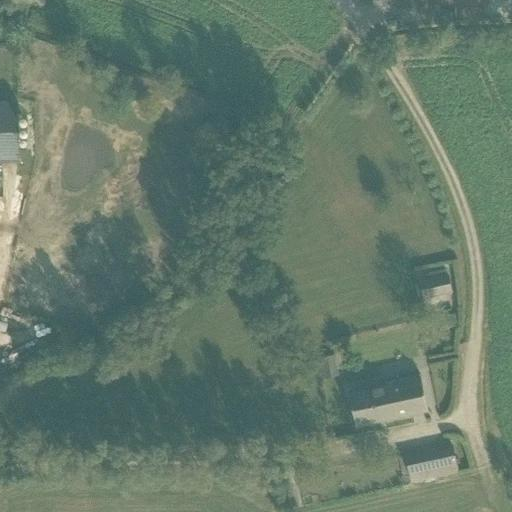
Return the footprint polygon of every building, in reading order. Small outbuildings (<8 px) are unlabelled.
[(0,102),(0,163),(16,163),(16,102),(0,102)] [(275,171),(256,193),(267,203),(287,182),(275,171)] [(16,262),(9,298),(32,303),(40,267),(16,262)] [(418,282),(422,299),(451,293),(448,275),(418,282)] [(387,386),(349,395),(356,427),(428,411),(420,375),(386,382),(387,386)] [(458,474),(451,443),(405,453),(406,456),(399,458),(403,478),(409,476),(411,484),(458,474)]
